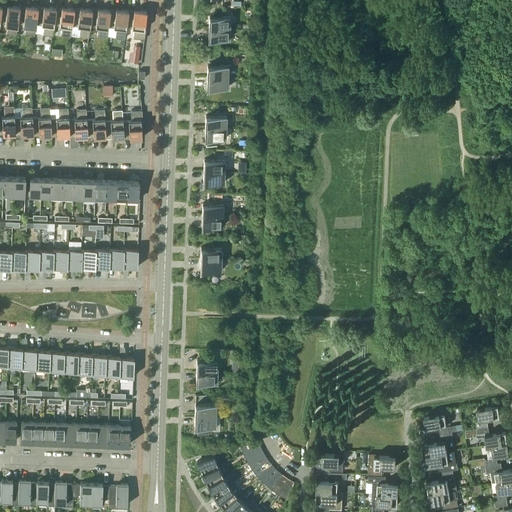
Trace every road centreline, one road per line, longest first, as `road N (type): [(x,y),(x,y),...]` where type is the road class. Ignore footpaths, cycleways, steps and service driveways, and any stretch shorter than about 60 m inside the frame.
road 1 (residential): [(168,160),(0,152)]
road 2 (residential): [(0,286),(164,284)]
road 3 (residential): [(162,343),(0,329)]
road 4 (secondary): [(168,160),(174,0)]
road 5 (residential): [(157,463),(0,459)]
road 6 (secondary): [(164,284),(168,160)]
road 7 (secondary): [(157,463),(162,343)]
